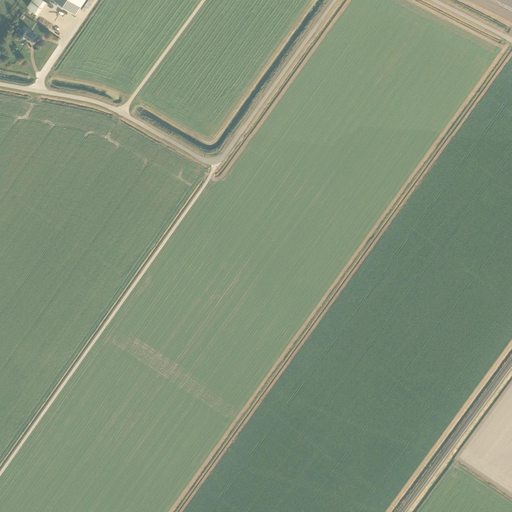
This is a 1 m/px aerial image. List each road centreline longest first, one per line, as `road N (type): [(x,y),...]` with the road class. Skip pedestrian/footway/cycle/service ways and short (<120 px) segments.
road 1 (unclassified): [(334,0),(212,162),(90,99),(0,83)]
road 2 (unknown): [(204,0),(120,112)]
